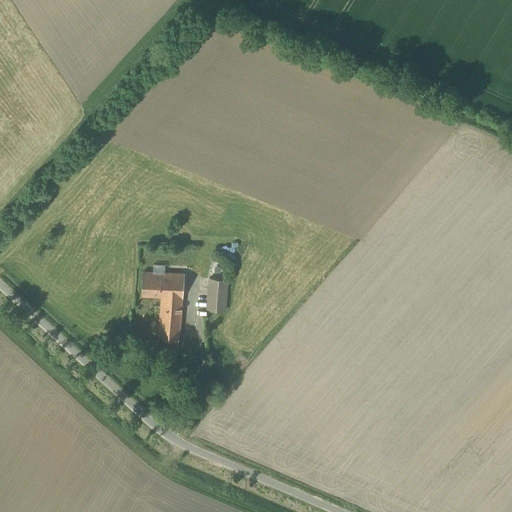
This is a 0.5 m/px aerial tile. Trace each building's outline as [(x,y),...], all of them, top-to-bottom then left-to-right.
[(161,273),(143,272),(142,295),(160,296),(162,272),(161,272),(161,273)] [(184,273),(162,272),(160,296),(162,296),(160,320),(181,322),(182,298),(183,298),(184,273)] [(228,280),(210,278),(207,309),(225,310),(228,280)] [(181,322),(160,320),(158,337),(159,337),(179,339),(179,338),(181,322)] [(179,339),(159,337),(158,346),(178,347),(179,339)]
